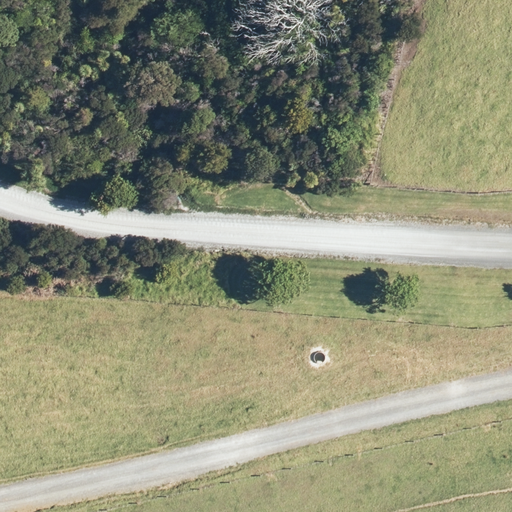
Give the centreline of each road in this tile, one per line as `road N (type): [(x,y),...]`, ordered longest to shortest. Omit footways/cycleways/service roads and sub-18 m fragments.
road 1 (track): [(0,187),(112,205),(511,226)]
road 2 (track): [(511,393),(16,511)]
